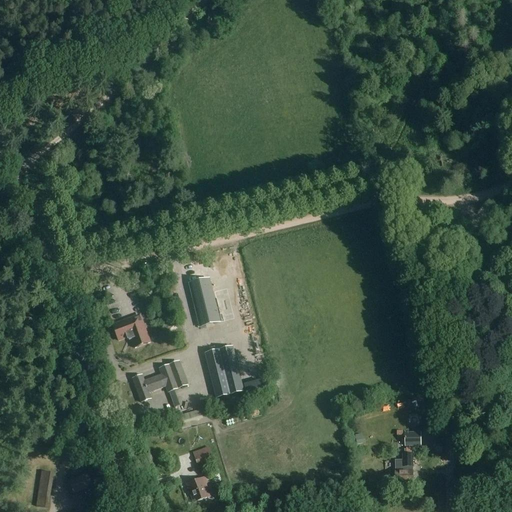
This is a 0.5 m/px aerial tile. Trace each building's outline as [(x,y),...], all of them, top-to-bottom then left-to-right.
[(211,279),(189,284),(200,329),(221,324),(211,279)] [(150,344),(141,317),(113,326),(118,343),(127,340),(131,342),(133,350),(150,344)] [(216,400),(245,393),(234,348),(206,354),(216,400)] [(189,387),(181,363),(159,371),(161,376),(145,382),(143,376),(132,380),(141,404),(152,400),(150,394),(165,389),(167,394),(189,387)] [(237,418),(218,419),(218,426),(237,426),(237,418)] [(405,448),(421,447),(421,434),(405,434),(405,448)] [(194,454),(195,458),(198,466),(210,462),(205,450),(194,454)] [(466,462),(475,458),(472,452),(464,455),(466,462)] [(412,463),(412,454),(402,455),(402,461),(395,461),(395,472),(391,472),(389,474),(389,479),(391,480),(395,480),(395,489),(413,489),(413,472),(416,472),(416,463),(412,463)] [(471,480),(482,479),(481,469),(470,470),(471,480)] [(74,495),(93,488),(88,475),(69,481),(74,495)] [(193,503),(211,497),(205,479),(187,485),(193,503)]
